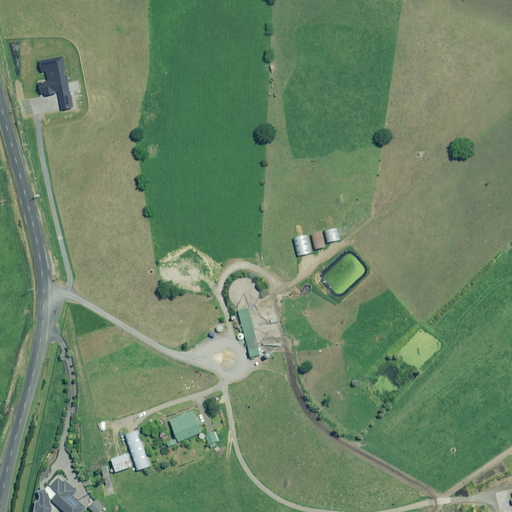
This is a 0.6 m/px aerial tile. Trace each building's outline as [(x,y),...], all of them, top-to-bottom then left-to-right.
[(340,240),(337,228),(325,231),(328,243),(340,240)] [(326,247),(322,231),(312,233),(316,250),(326,247)] [(311,253),(306,235),(294,238),(298,256),(311,253)] [(261,355),(248,309),(239,311),(251,358),(261,355)] [(202,433),(199,427),(202,425),(200,420),(197,421),(193,411),(171,420),(180,442),(202,433)] [(149,467),(138,431),(126,435),(138,471),(149,467)] [(219,440),(215,432),(206,436),(212,448),(216,446),(215,442),(219,440)] [(178,443),(176,439),(167,442),(169,447),(178,443)] [(133,467),(129,454),(113,459),(117,472),(133,467)] [(112,483),(107,466),(102,467),(106,484),(112,483)] [(63,483),(58,477),(46,491),(44,490),(42,502),(39,501),(37,511),(53,511),(54,510),(52,502),(54,500),(65,511),(82,511),(85,509),(73,496),(77,491),(76,491),(66,481),(63,483)] [(511,511),(511,489),(496,493),(500,511),(511,511)] [(99,511),(105,507),(97,500),(89,507),(93,511),(99,511)]
